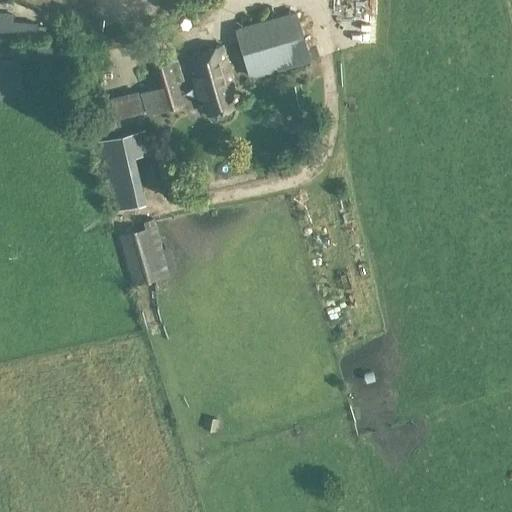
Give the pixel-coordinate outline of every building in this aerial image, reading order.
[(295,11),(236,29),(251,80),(310,62),(295,11)] [(30,60),(58,61),(58,21),(30,20),(30,60)] [(0,34),(0,51),(9,51),(8,35),(0,34)] [(103,34),(74,38),(77,60),(82,59),(83,70),(107,67),(105,49),(125,46),(123,34),(103,37),(103,34)] [(235,107),(230,90),(236,88),(223,46),(186,58),(199,100),(203,99),(208,115),(235,107)] [(0,61),(0,85),(22,83),(20,59),(0,61)] [(156,89),(140,93),(147,116),(184,106),(172,62),(150,69),(156,89)] [(138,91),(87,103),(96,138),(116,133),(114,127),(120,126),(119,119),(143,113),(138,91)] [(97,140),(113,210),(146,203),(135,156),(151,152),(146,129),(97,140)] [(119,236),(135,286),(170,275),(154,225),(119,236)]
